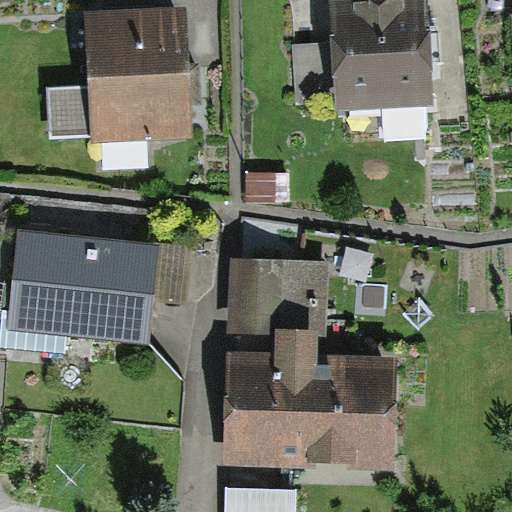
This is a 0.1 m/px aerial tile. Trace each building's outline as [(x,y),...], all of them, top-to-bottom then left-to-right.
[(434,106),(427,0),(339,0),(328,1),(331,43),(334,103),(334,112),(434,106)] [(187,5),(84,10),(92,145),(194,139),(192,105),(190,62),(187,5)] [(297,104),(334,103),(331,43),(294,45),(297,104)] [(201,61),(190,62),(192,105),(203,105),(201,61)] [(291,172),(247,172),(247,203),(291,203),(291,172)] [(159,242),(18,228),(9,310),(7,332),(66,337),(149,345),(153,301),(159,242)] [(190,245),(159,242),(153,301),(185,304),(190,245)] [(317,336),(326,337),(328,260),(231,257),(229,333),(275,334),(275,330),(317,331),(317,336)] [(0,346),(65,353),(66,337),(7,332),(9,310),(3,309),(0,342),(0,346)] [(275,353),(226,352),(224,465),(396,469),(398,357),(316,356),(317,336),(317,331),(275,330),(275,334),(275,353)] [(295,511),(296,489),(226,488),(226,511),(295,511)]
